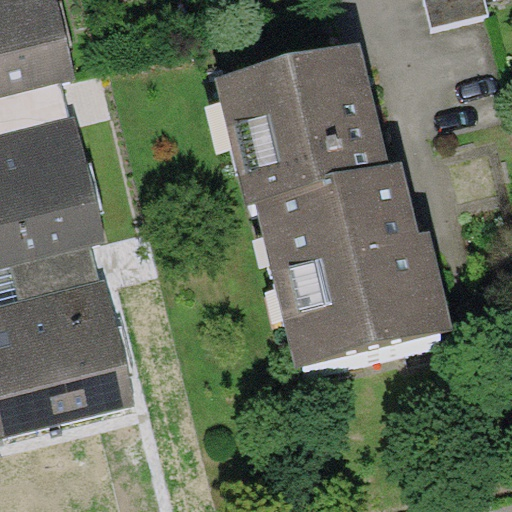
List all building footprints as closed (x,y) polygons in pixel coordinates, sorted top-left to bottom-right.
[(68,0),(0,0),(0,72),(83,47),(68,0)] [(419,0),(426,24),(487,9),(485,0),(419,0)] [(198,98),(233,215),(383,170),(348,53),(198,98)] [(81,116),(0,140),(0,252),(112,219),(81,116)] [(233,215),(284,381),(453,331),(403,164),(383,170),(233,215)] [(113,273),(0,303),(0,419),(142,382),(113,273)]
